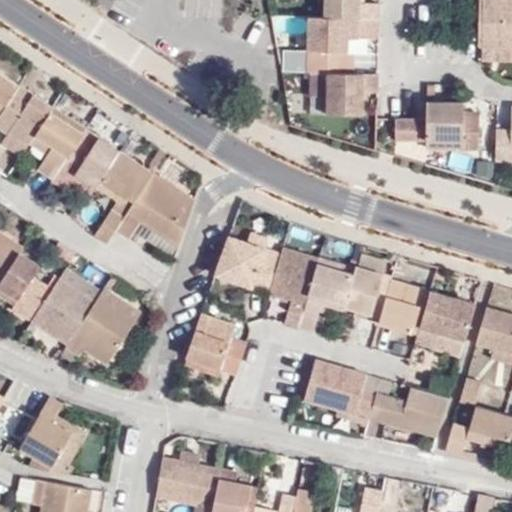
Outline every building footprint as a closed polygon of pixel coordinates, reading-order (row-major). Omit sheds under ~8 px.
[(366,4),(366,0),(328,0),(328,19),(356,20),(385,21),(385,4),(375,4),(366,4)] [(511,0),(486,0),(485,44),(484,51),(490,53),(511,54),(511,0)] [(278,16),(279,29),(308,27),(307,14),(278,16)] [(316,53),(315,73),(319,73),(333,74),(354,74),(355,55),(356,34),(356,20),(328,19),(318,19),(316,53)] [(362,35),(384,36),(385,21),(356,20),(356,34),(362,35)] [(333,74),(319,73),(318,98),(332,98),(333,74)] [(383,93),(383,75),(361,74),(354,74),(333,74),(332,98),(332,115),(367,116),(368,93),(383,93)] [(0,114),(15,91),(0,80),(0,114)] [(15,91),(0,114),(0,135),(4,138),(23,151),(26,148),(30,141),(49,113),(15,91)] [(470,104),(432,103),(432,121),(431,138),(469,139),(469,145),(486,146),(486,114),(470,114),(470,104)] [(76,142),(82,134),(49,113),(30,141),(47,152),(43,158),(32,174),(49,185),(51,182),(57,172),(75,144),(76,142)] [(511,131),(501,132),(500,162),(511,161),(511,131)] [(4,138),(0,144),(0,150),(17,162),(23,151),(4,138)] [(469,145),(469,139),(431,138),(431,148),(469,149),(469,145)] [(90,151),(76,142),(75,144),(57,172),(51,182),(64,190),(68,184),(89,197),(95,188),(98,183),(117,154),(119,152),(98,139),(90,151)] [(30,141),(26,148),(43,158),(47,152),(30,141)] [(98,183),(116,194),(121,197),(132,204),(151,176),(117,154),(98,183)] [(140,225),(176,249),(192,204),(151,176),(132,204),(122,220),(114,232),(130,242),(130,241),(140,225)] [(95,188),(112,199),(116,194),(98,183),(95,188)] [(132,204),(121,197),(111,213),(122,220),(132,204)] [(122,220),(111,213),(95,238),(105,245),(114,232),(122,220)] [(138,239),(172,261),(176,249),(140,225),(130,241),(134,244),(138,239)] [(278,242),(261,236),(258,244),(276,249),(278,242)] [(0,237),(0,282),(21,251),(0,237)] [(280,291),(291,254),(276,249),(258,244),(238,237),(225,275),(280,291)] [(326,266),(329,256),(293,246),(291,254),(280,291),(302,297),(294,324),(307,328),(316,297),(326,266)] [(30,277),(39,263),(21,251),(0,282),(0,288),(18,300),(33,279),(30,277)] [(390,278),(394,266),(368,258),(365,270),(390,278)] [(329,301),(347,307),(352,308),(361,277),(326,266),(316,297),(329,301)] [(397,280),(390,278),(365,270),(363,269),(361,277),(352,308),(361,312),(378,317),(386,320),(397,280)] [(100,293),(65,271),(58,282),(91,306),(100,293)] [(18,300),(11,311),(30,323),(52,291),(33,279),(18,300)] [(102,290),(108,295),(115,283),(109,279),(102,290)] [(416,334),(429,291),(397,280),(386,320),(384,324),(416,334)] [(91,306),(58,282),(52,291),(30,323),(65,346),(91,306)] [(108,295),(102,290),(100,293),(91,306),(65,346),(62,349),(78,359),(82,353),(102,366),(136,315),(108,295)] [(422,336),(435,292),(429,291),(416,334),(422,336)] [(469,342),(479,305),(435,292),(422,336),(420,342),(434,346),(438,333),(469,342)] [(327,306),(329,301),(316,297),(307,328),(319,332),(327,306)] [(327,306),(346,312),(347,307),(329,301),(327,306)] [(511,312),(491,307),(481,342),(499,348),(511,351),(511,312)] [(229,368),(246,373),(255,343),(241,338),(246,323),(211,312),(195,356),(229,368)] [(434,346),(465,355),(469,342),(438,333),(434,346)] [(496,357),(511,362),(511,351),(499,348),(496,357)] [(229,368),(195,356),(192,364),(227,376),(229,368)] [(376,374),(324,359),(318,380),(312,398),(365,414),(364,418),(375,421),(376,417),(382,395),(371,392),(376,374)] [(388,377),(376,374),(371,392),(382,395),(383,392),(388,377)] [(480,404),(486,381),(472,376),(465,399),(480,404)] [(418,386),(414,401),(383,392),(382,395),(376,417),(442,436),(454,396),(426,388),(418,386)] [(52,420),(55,416),(63,402),(48,396),(18,449),(31,456),(52,467),(73,433),(52,420)] [(511,446),(511,413),(509,412),(482,404),(476,425),(459,420),(451,451),(469,455),(474,436),(511,446)] [(68,457),(84,430),(55,416),(52,420),(73,433),(52,467),(49,471),(65,474),(71,459),(68,457)] [(209,452),(189,448),(187,459),(207,463),(209,452)] [(24,467),(49,471),(52,467),(31,456),(24,467)] [(187,459),(171,456),(165,495),(204,502),(221,505),(228,473),(229,467),(207,463),(187,459)] [(243,467),(229,464),(229,467),(228,473),(241,476),(243,467)] [(251,511),(258,479),(241,476),(228,473),(221,505),(219,511),(251,511)] [(260,511),(263,502),(267,481),(258,479),(251,511),(260,511)] [(39,509),(44,483),(32,481),(29,507),(39,509)] [(85,511),(89,491),(44,483),(39,509),(38,511),(85,511)] [(315,511),(319,511),(324,487),(307,483),(305,492),(302,509),(308,511),(315,511)] [(384,511),(390,487),(372,483),(366,511),(384,511)] [(301,511),(302,509),(305,492),(290,489),(287,507),(285,511),(301,511)] [(479,511),(494,511),(498,495),(484,492),(479,511)] [(219,511),(221,505),(204,502),(201,511),(219,511)] [(285,511),(287,507),(263,502),(260,511),(285,511)]
